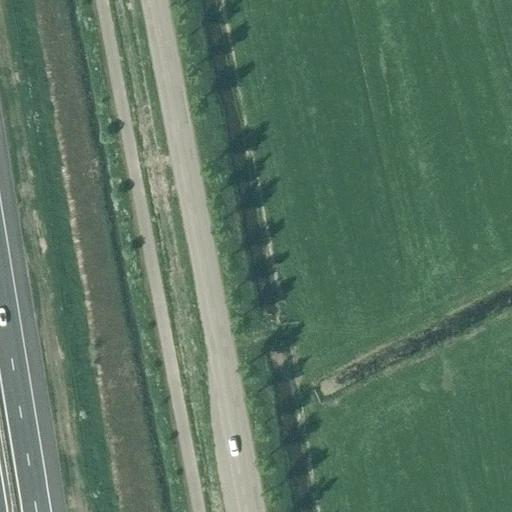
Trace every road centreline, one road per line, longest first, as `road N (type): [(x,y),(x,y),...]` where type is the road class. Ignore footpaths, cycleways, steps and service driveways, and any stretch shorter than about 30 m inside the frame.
road 1 (tertiary): [(254,511),(157,0)]
road 2 (motorway): [(49,511),(0,208)]
